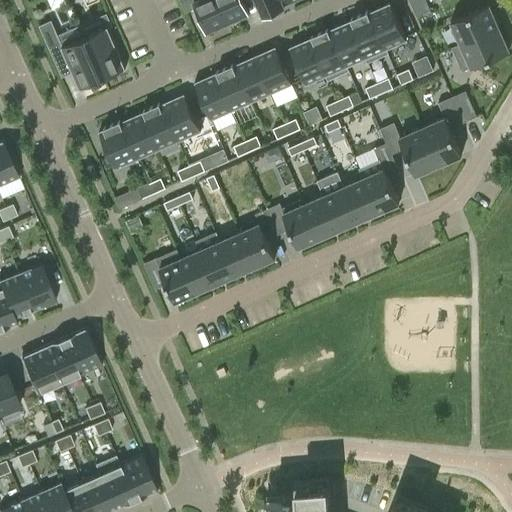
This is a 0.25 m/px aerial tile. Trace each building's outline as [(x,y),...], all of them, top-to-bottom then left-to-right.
[(229,24),(218,0),(181,0),(186,11),(197,6),(208,33),(229,24)] [(218,0),(229,24),(250,14),(243,0),(218,0)] [(285,6),(284,4),(282,0),(257,0),(264,15),(285,6)] [(426,0),(409,0),(417,16),(431,10),(426,0)] [(370,11),(388,53),(389,52),(387,48),(407,39),(390,2),(370,11)] [(452,47),(499,26),(489,4),(451,20),(461,42),(452,46),(452,47)] [(368,61),(388,53),(370,11),(368,12),(368,11),(351,18),(351,19),(350,20),(366,57),(368,61)] [(61,41),(52,19),(40,24),(50,47),(61,41)] [(366,57),(350,20),(330,28),(347,66),(366,57)] [(126,67),(108,25),(85,36),(103,77),(126,67)] [(509,49),(499,26),(452,47),(462,70),(509,49)] [(312,36),(310,37),(329,79),(348,70),(347,66),(330,28),(328,29),(328,28),(311,36),(312,36)] [(103,77),(85,36),(62,46),(80,87),(103,77)] [(329,79),(310,37),(289,46),(306,84),(326,75),(328,79),(329,79)] [(292,83),(276,46),(255,55),(271,92),(292,83)] [(418,73),(433,67),(428,54),(413,60),(418,73)] [(271,92),(255,55),(235,64),(252,101),(271,92)] [(252,101),(235,64),(234,64),(233,63),(217,71),(217,72),(215,73),(232,110),(252,101)] [(409,68),(397,73),(402,84),(414,78),(409,68)] [(232,110),(215,73),(195,82),(211,119),(232,110)] [(389,77),(377,82),(382,92),(394,87),(389,77)] [(382,92),(377,82),(366,87),(371,98),(382,92)] [(465,91),(452,96),(463,121),(476,116),(465,91)] [(201,130),(185,93),(162,103),(178,140),(201,130)] [(349,94),(338,99),(342,110),(354,105),(349,94)] [(463,121),(452,96),(439,103),(445,117),(423,126),(439,164),(462,154),(450,127),(463,121)] [(342,110),(338,99),(326,105),(331,115),(342,110)] [(178,140),(162,103),(160,103),(143,110),(144,111),(142,111),(158,149),(178,140)] [(158,149),(142,111),(122,120),(139,158),(158,149)] [(301,128),(296,118),(285,123),(289,133),(301,128)] [(338,118),(325,124),(328,132),(342,126),(338,118)] [(139,158),(122,120),(121,121),(120,120),(104,127),(104,128),(99,130),(116,168),(139,158)] [(380,127),(387,142),(392,153),(404,148),(416,174),(438,164),(421,126),(400,136),(393,122),(380,127)] [(289,133),(285,123),(273,128),(278,138),(289,133)] [(261,145),(257,135),(245,140),(250,151),(261,145)] [(314,136),(301,142),(305,149),(318,143),(314,136)] [(0,183),(18,175),(3,139),(0,140),(0,183)] [(250,151),(245,140),(234,145),(238,155),(250,151)] [(305,149),(301,142),(288,147),(291,155),(305,149)] [(398,167),(392,153),(387,142),(375,148),(380,160),(359,169),(363,177),(364,176),(379,211),(399,202),(386,172),(398,167)] [(205,170),(201,159),(189,165),(194,175),(205,170)] [(194,175),(189,165),(178,170),(182,180),(194,175)] [(320,177),(325,191),(346,184),(341,170),(320,177)] [(212,191),(220,187),(214,174),(206,177),(212,191)] [(359,219),(379,211),(364,176),(363,177),(344,185),(359,219)] [(166,187),(161,177),(150,183),(154,193),(166,187)] [(154,193),(150,183),(138,188),(143,198),(154,193)] [(339,228),(359,219),(344,185),(324,194),(339,228)] [(191,190),(178,196),(181,204),(194,198),(191,190)] [(305,203),(320,237),(339,228),(324,194),(305,202),(305,203)] [(181,204),(178,196),(165,202),(168,209),(181,204)] [(299,246),(320,237),(305,203),(303,198),(282,207),(280,202),(268,208),(279,233),(291,228),(299,246)] [(5,205),(10,216),(17,213),(12,202),(5,205)] [(0,212),(3,219),(10,216),(5,205),(0,207),(0,212)] [(240,231),(255,265),(276,256),(268,238),(279,233),(268,208),(256,213),(260,222),(240,231)] [(8,225),(1,228),(6,239),(13,236),(8,225)] [(235,274),(220,240),(217,231),(197,240),(201,248),(216,283),(235,274)] [(235,274),(255,265),(240,231),(220,240),(235,274)] [(177,300),(196,292),(181,257),(177,248),(145,262),(157,290),(158,290),(157,289),(156,288),(168,283),(175,301),(177,300)] [(216,283),(201,248),(181,257),(196,292),(216,283)] [(33,309),(56,300),(41,262),(18,271),(33,309)] [(15,316),(33,309),(18,271),(0,278),(0,281),(16,322),(17,322),(15,316)] [(0,328),(16,322),(0,281),(0,284),(1,286),(0,286),(0,328)] [(78,373),(101,363),(85,327),(63,337),(78,373)] [(60,381),(78,373),(63,337),(44,346),(60,381)] [(37,391),(60,381),(44,346),(21,356),(37,391)] [(0,412),(20,404),(6,369),(0,371),(0,412)] [(100,401),(92,404),(96,414),(104,411),(100,401)] [(96,414),(92,404),(85,408),(89,417),(96,414)] [(56,431),(63,429),(58,417),(51,420),(56,431)] [(108,419),(101,422),(105,431),(112,428),(108,419)] [(50,421),(43,425),(47,436),(55,432),(50,421)] [(105,431),(101,422),(93,425),(97,434),(105,431)] [(70,435),(63,438),(67,447),(74,444),(70,435)] [(67,447),(63,438),(55,441),(59,450),(67,447)] [(31,449),(24,452),(28,462),(35,459),(31,449)] [(28,462),(24,452),(17,455),(21,465),(28,462)] [(137,498),(157,489),(141,453),(121,462),(137,498)] [(117,506),(137,498),(121,462),(120,463),(116,456),(98,464),(101,471),(117,506)] [(0,461),(0,473),(8,470),(4,460),(0,461)] [(101,471),(82,480),(96,511),(103,511),(117,506),(101,471)] [(96,511),(82,480),(62,488),(72,511),(96,511)] [(72,511),(62,488),(59,481),(39,490),(49,511),(72,511)] [(298,501),(268,503),(268,511),(425,511),(398,502),(399,499),(396,498),(390,511),(331,511),(329,482),(326,483),(326,485),(297,487),(298,501)] [(25,511),(49,511),(39,490),(19,498),(25,511)] [(0,509),(1,511),(25,511),(19,498),(0,506),(0,509)]
